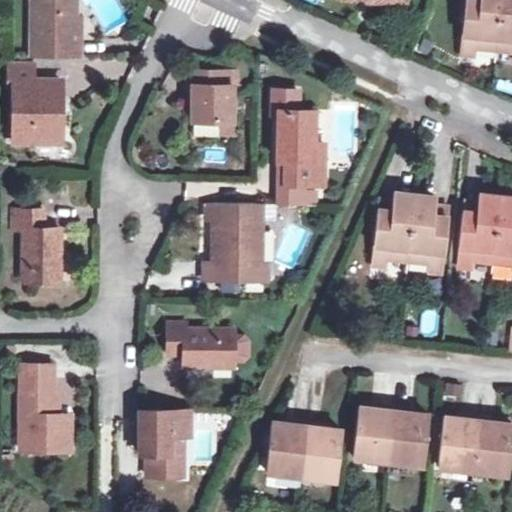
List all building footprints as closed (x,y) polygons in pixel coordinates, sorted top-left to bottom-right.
[(80,56),(80,40),(72,40),(72,17),(71,0),(28,0),(28,55),(80,56)] [(496,47),(500,0),(464,0),(460,50),(474,52),(475,45),(496,47)] [(511,0),(500,0),(496,47),(511,48),(511,0)] [(72,17),(72,40),(80,40),(81,18),(72,17)] [(52,94),(58,94),(58,79),(30,78),(30,64),(4,64),(4,86),(11,86),(11,141),(51,141),(52,94)] [(226,70),(208,70),(186,70),(186,84),(191,84),(191,97),(190,120),(190,138),(214,138),(215,120),(217,120),(229,120),(230,85),(226,84),(226,70)] [(238,70),(226,70),(226,84),(230,85),(238,85),(238,70)] [(322,184),(322,159),(311,159),(311,143),(311,110),(276,110),(276,160),(283,160),(284,184),(304,184),(322,184)] [(229,130),(229,120),(217,120),(217,130),(229,130)] [(311,143),(311,159),(322,159),(322,143),(311,143)] [(283,160),(276,160),(276,201),(304,201),(304,184),(284,184),(283,160)] [(407,257),(414,193),(391,190),(391,199),(390,209),(376,207),(370,261),(387,262),(388,255),(407,257)] [(492,259),(499,193),(478,191),(477,201),(476,211),(462,209),(457,263),(471,266),(472,257),(492,259)] [(447,215),(434,213),(435,204),(436,195),(414,193),(407,257),(426,259),(426,266),(442,268),(447,215)] [(511,194),(499,193),(492,259),(511,262),(511,269),(511,194)] [(377,197),(376,207),(390,209),(391,199),(377,197)] [(463,200),(462,209),(476,211),(477,201),(463,200)] [(257,202),(208,202),(208,218),(216,218),(216,244),(211,244),(211,262),(202,262),(202,278),(267,278),(267,262),(262,262),(262,233),(256,233),(257,202)] [(435,204),(434,213),(447,215),(448,205),(435,204)] [(57,228),(40,228),(40,209),(10,209),(10,227),(20,228),(20,280),(58,280),(57,228)] [(436,336),(438,314),(423,313),(421,334),(436,336)] [(233,328),(184,328),(183,322),(166,322),(166,353),(183,353),(183,365),(232,366),(232,360),(242,360),(247,355),(247,339),(242,334),(232,334),(233,328)] [(58,414),(51,414),(51,386),(51,363),(18,363),(18,448),(68,449),(68,414),(58,414)] [(352,455),(388,459),(393,406),(377,404),(377,410),(356,407),(352,455)] [(408,408),(393,406),(388,459),(423,463),(428,415),(407,413),(408,408)] [(170,451),(170,434),(182,434),(188,434),(188,408),(139,408),(139,418),(139,430),(134,430),(134,450),(146,450),(146,473),(181,474),(181,451),(170,451)] [(437,464),(472,468),(478,415),(463,413),(462,419),(441,416),(437,464)] [(493,416),(478,415),(472,468),(509,472),(511,434),(511,423),(492,422),(493,416)] [(265,470),(300,474),(306,420),(291,418),(291,424),(270,421),(265,470)] [(321,421),(306,420),(300,474),(336,478),(341,429),(321,427),(321,421)] [(182,434),(170,434),(170,451),(181,451),(182,434)]
